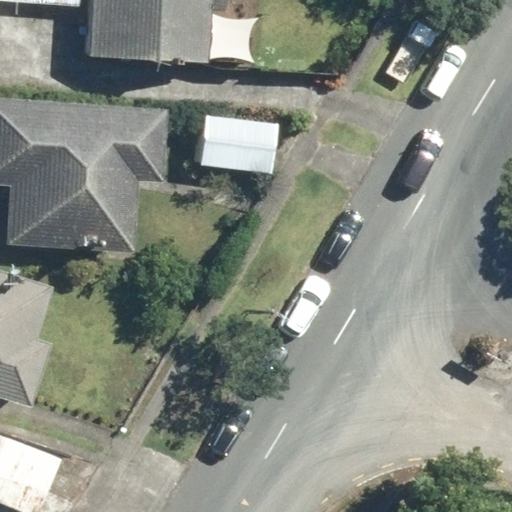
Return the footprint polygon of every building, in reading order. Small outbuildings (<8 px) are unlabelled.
[(0,0),(77,3),(74,54),(196,60),(198,0),(0,0)] [(152,181),(156,108),(0,98),(0,241),(121,249),(125,180),(152,181)] [(264,172),(269,120),(195,112),(189,164),(264,172)] [(24,337),(41,284),(0,271),(0,397),(18,403),(37,341),(24,337)] [(39,489),(52,458),(0,437),(0,503),(20,511),(21,511),(32,486),(39,489)]
